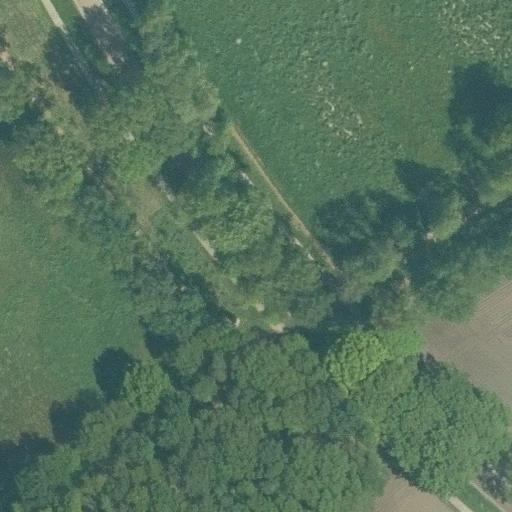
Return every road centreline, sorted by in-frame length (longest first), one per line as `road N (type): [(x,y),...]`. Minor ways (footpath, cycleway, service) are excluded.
road 1 (tertiary): [(511,505),(368,376),(313,313),(174,138),(83,0)]
road 2 (track): [(71,511),(141,441),(244,357)]
road 3 (track): [(511,185),(343,299)]
